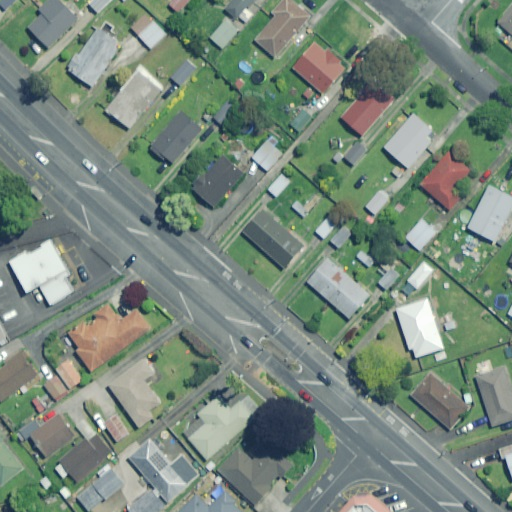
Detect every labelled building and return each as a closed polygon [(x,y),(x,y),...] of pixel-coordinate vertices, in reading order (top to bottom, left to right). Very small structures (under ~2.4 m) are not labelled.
[(16,0),(2,0),(0,3),(0,6),(6,12),(16,0)] [(79,19),(59,0),(48,0),(38,10),(42,14),(28,28),(48,49),(79,19)] [(111,0),(92,0),(88,4),(97,13),(111,0)] [(190,0),(173,0),(169,5),(178,14),(190,0)] [(234,0),(225,9),(236,20),(248,8),(249,9),(257,0),(234,0)] [(311,17),(290,0),(283,0),(269,17),(273,21),(255,42),(275,58),(311,17)] [(166,35),(146,14),(131,29),(150,50),(166,35)] [(237,31),(225,21),(210,39),(222,49),(237,31)] [(122,47),(98,29),(79,56),(77,54),(66,69),(92,88),(122,47)] [(292,68),(310,84),(301,94),(308,100),(317,90),(323,95),(347,67),(329,51),(326,53),(315,43),(292,68)] [(199,70),(187,59),(169,78),(181,89),(199,70)] [(161,92),(138,72),(106,111),(129,130),(161,92)] [(395,100),(374,81),(340,118),(362,137),(395,100)] [(303,130),(322,107),(312,99),(293,122),(303,130)] [(241,110),(225,100),(213,121),(229,130),(241,110)] [(202,131),(180,112),(149,148),(172,167),(202,131)] [(382,148),(399,164),(390,174),(397,180),(406,170),(408,171),(439,136),(413,113),(382,148)] [(368,149),(357,140),(342,158),(353,167),(368,149)] [(457,160),(449,153),(421,186),(449,211),(461,196),(454,190),(471,172),(457,160)] [(244,175),(221,155),(191,188),(213,209),(244,175)] [(289,182),(280,175),(267,190),(277,198),(289,182)] [(511,208),(511,198),(489,187),(468,229),(495,243),(511,208)] [(387,201),(378,193),(365,207),(374,215),(387,201)] [(304,247),(263,209),(242,232),(284,270),(304,247)] [(324,242),(339,224),(329,215),(314,233),(324,242)] [(435,233),(422,221),(405,239),(419,252),(435,233)] [(342,226),(329,241),(339,249),(352,234),(342,226)] [(78,287),(48,240),(8,264),(26,292),(39,284),(51,303),(64,296),(78,287)] [(376,261),(364,249),(356,257),(368,269),(376,261)] [(370,296),(328,260),(308,284),(349,320),(370,296)] [(433,272),(423,263),(400,291),(410,299),(433,272)] [(400,276),(392,268),(378,283),(387,291),(400,276)] [(443,349),(427,300),(397,310),(413,359),(443,349)] [(122,319),(111,303),(67,331),(79,349),(76,351),(89,372),(152,331),(138,309),(122,319)] [(38,376),(21,353),(3,367),(4,368),(0,370),(0,402),(1,404),(38,376)] [(154,375),(144,360),(108,385),(138,429),(153,419),(149,413),(160,405),(144,382),(154,375)] [(511,393),(504,368),(493,371),(489,360),(474,364),(478,376),(476,377),(492,428),(511,421),(511,393)] [(82,381),(68,361),(56,370),(70,390),(82,381)] [(471,409),(433,374),(412,398),(450,432),(471,409)] [(56,377),(44,385),(54,400),(66,392),(56,377)] [(234,415),(218,397),(198,415),(206,424),(188,440),(206,461),(242,430),(231,417),(234,415)] [(35,420),(24,428),(17,432),(24,442),(31,438),(46,459),(76,438),(59,414),(40,428),(35,420)] [(129,435),(114,414),(102,423),(117,443),(129,435)] [(111,454),(93,433),(53,467),(63,479),(69,474),(77,483),(111,454)] [(140,480),(146,486),(149,483),(153,488),(150,490),(128,511),(159,511),(199,477),(180,455),(170,464),(159,452),(163,448),(154,437),(129,460),(144,476),(140,480)] [(0,487),(22,471),(0,441),(0,487)] [(511,445),(499,450),(503,460),(506,459),(511,477),(511,445)] [(276,484),(239,449),(218,472),(255,506),(276,484)] [(91,511),(124,486),(110,470),(76,498),(87,511),(91,511)] [(235,502),(224,491),(208,508),(195,495),(179,511),(240,511),(233,505),(235,502)] [(353,498),(340,511),(391,511),(372,496),(365,496),(353,498)]
